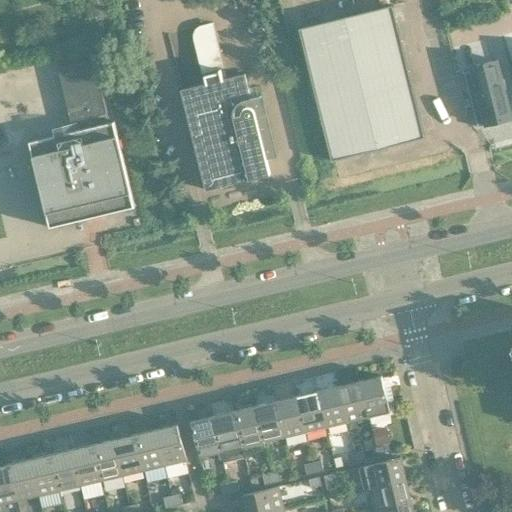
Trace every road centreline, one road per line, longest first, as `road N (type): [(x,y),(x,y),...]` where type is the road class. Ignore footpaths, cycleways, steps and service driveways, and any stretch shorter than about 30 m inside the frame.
road 1 (secondary): [(0,394),(406,299)]
road 2 (secondary): [(394,255),(0,352)]
road 3 (residential): [(458,511),(406,299)]
road 4 (secondary): [(511,227),(394,255)]
